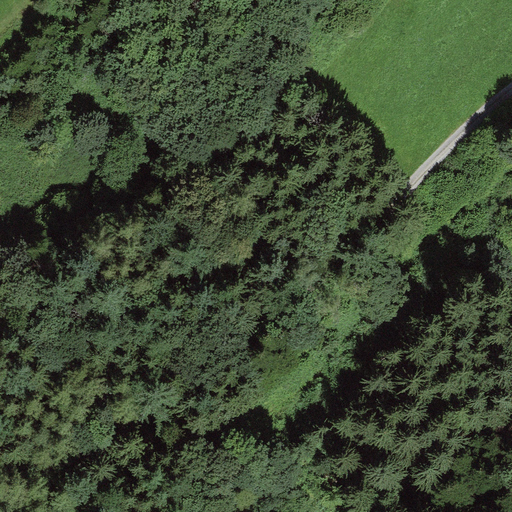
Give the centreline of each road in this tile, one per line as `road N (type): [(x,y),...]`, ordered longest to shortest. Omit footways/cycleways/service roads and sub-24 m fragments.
road 1 (track): [(511,90),(412,185),(279,290),(0,429)]
road 2 (track): [(66,394),(135,404),(367,284),(426,242)]
